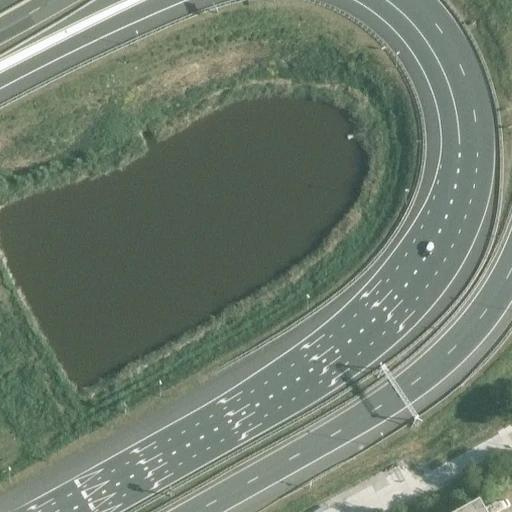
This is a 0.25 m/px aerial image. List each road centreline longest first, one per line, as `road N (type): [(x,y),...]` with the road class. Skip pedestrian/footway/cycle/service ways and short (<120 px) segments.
road 1 (motorway): [(413,0),(445,35),(475,122),(459,185),(418,270),(376,319),(301,379),(67,511)]
road 2 (motorway): [(196,511),(416,381),(472,327),(511,266)]
road 3 (motorway): [(0,81),(166,0)]
road 4 (motorway): [(0,46),(112,0)]
